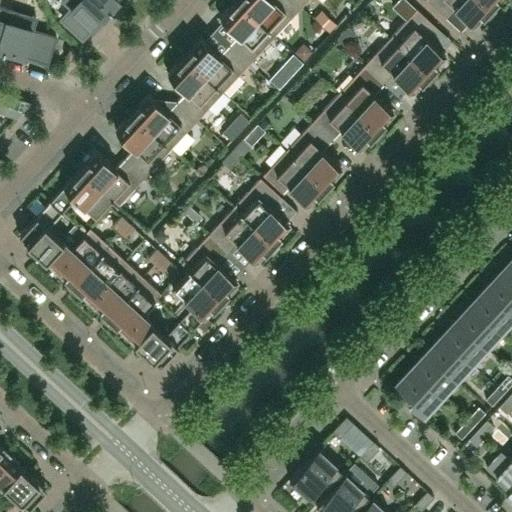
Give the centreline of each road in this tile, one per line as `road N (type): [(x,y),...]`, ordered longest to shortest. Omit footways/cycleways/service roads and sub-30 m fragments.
road 1 (residential): [(511,30),(157,418)]
road 2 (residential): [(333,388),(511,195)]
road 3 (residential): [(0,273),(157,418)]
road 4 (residential): [(468,511),(333,388)]
road 5 (secondary): [(127,452),(0,335)]
road 6 (residential): [(240,488),(333,388)]
road 7 (residential): [(89,100),(182,0)]
road 8 (residential): [(0,198),(89,100)]
road 9 (residential): [(0,401),(91,487)]
